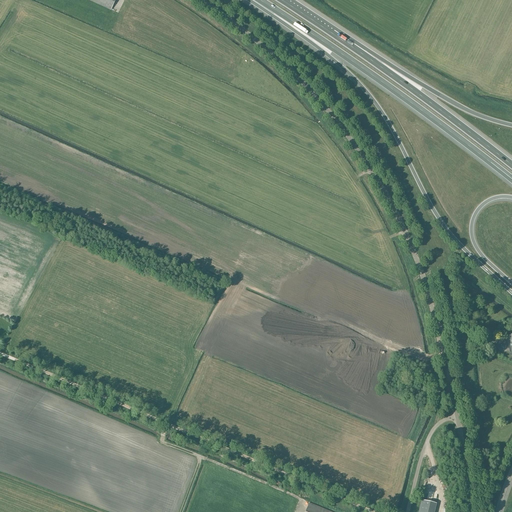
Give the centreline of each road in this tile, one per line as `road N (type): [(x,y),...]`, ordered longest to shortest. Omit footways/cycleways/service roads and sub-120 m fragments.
road 1 (tertiary): [(456,416),(425,284),(371,169),(289,69),(201,0)]
road 2 (track): [(387,511),(0,353)]
road 3 (motorway): [(255,0),(365,91),(446,229),(511,292)]
road 4 (motorway): [(258,0),(511,179)]
road 5 (motorway): [(511,165),(333,33)]
road 6 (motorway): [(511,125),(450,101),(333,33)]
road 7 (motorway): [(511,283),(471,236),(483,203),(511,197)]
